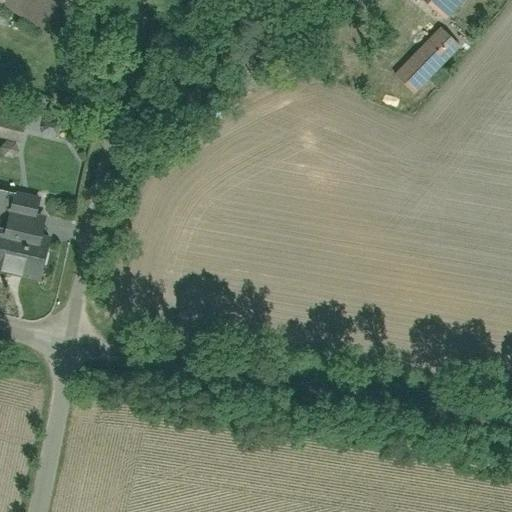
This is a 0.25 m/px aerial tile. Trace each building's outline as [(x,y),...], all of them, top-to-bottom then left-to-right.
[(18,0),(56,25),(72,0),(18,0)] [(429,0),(451,19),(467,0),(429,0)] [(463,44),(444,27),(402,74),(421,91),(463,44)] [(33,120),(4,112),(0,127),(0,131),(28,139),(33,120)] [(46,197),(0,185),(0,267),(46,280),(57,235),(51,233),(55,219),(41,216),(46,197)]
